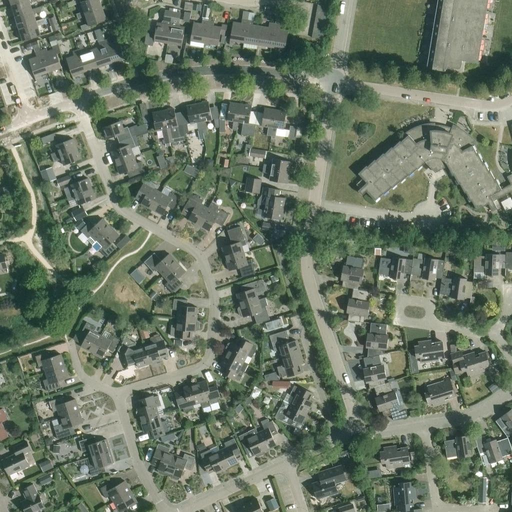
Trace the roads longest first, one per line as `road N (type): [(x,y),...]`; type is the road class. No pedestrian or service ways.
road 1 (residential): [(76,101),(116,204),(196,254),(213,296),(207,361),(117,393)]
road 2 (residential): [(351,426),(308,272),(332,83)]
road 3 (unclassified): [(332,83),(197,71),(76,101)]
road 4 (unclassified): [(511,100),(496,107),(332,83)]
road 5 (residential): [(162,511),(117,393)]
